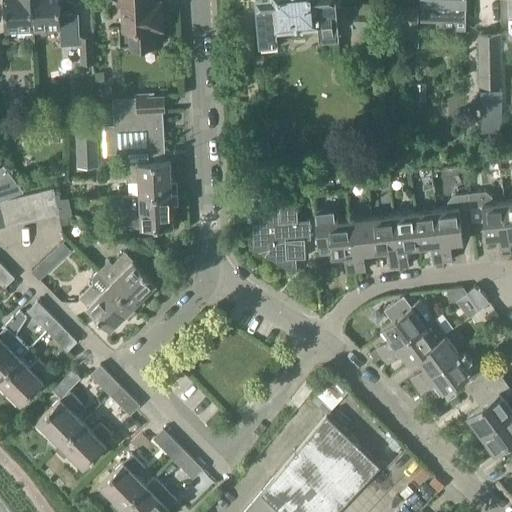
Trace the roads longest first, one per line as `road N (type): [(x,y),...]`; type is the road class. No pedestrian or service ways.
road 1 (residential): [(314,339),(222,461),(130,369),(218,272)]
road 2 (residential): [(218,272),(206,238),(196,0)]
road 3 (residential): [(511,269),(352,291),(314,339)]
road 4 (residential): [(413,431),(314,339)]
